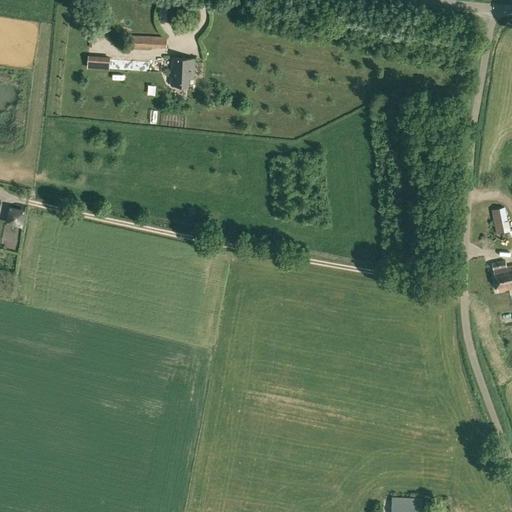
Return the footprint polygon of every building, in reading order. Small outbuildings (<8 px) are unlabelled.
[(132,45),(167,47),(167,36),(132,35),(132,45)] [(90,57),(90,68),(112,69),(112,57),(90,57)] [(171,84),(188,85),(189,77),(194,77),(195,58),(172,57),(171,84)] [(214,87),(209,94),(215,99),(221,91),(214,87)] [(508,214),(485,219),(488,237),(511,232),(508,214)] [(493,262),(499,291),(511,288),(511,265),(506,266),(505,260),(493,262)] [(391,511),(421,511),(423,498),(392,496),(391,511)]
